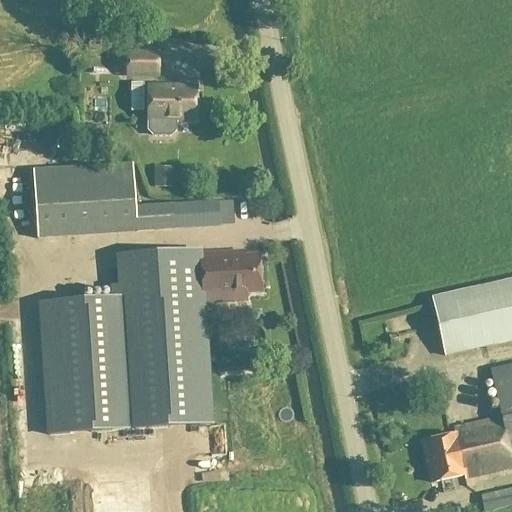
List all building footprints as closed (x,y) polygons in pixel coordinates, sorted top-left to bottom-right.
[(156,80),(157,56),(125,55),(124,79),(156,80)] [(134,103),(133,82),(123,83),(124,103),(134,103)] [(146,125),(194,125),(194,91),(146,91),(146,125)] [(93,136),(93,147),(106,147),(106,135),(93,136)] [(213,207),(213,205),(133,211),(134,236),(214,231),(214,229),(213,207)] [(219,260),(218,252),(196,253),(200,307),(245,304),(244,297),(260,296),(257,258),(219,260)] [(47,438),(209,427),(196,253),(138,257),(140,293),(37,298),(47,438)] [(511,342),(511,283),(430,301),(442,359),(511,342)] [(511,367),(489,373),(500,422),(456,432),(457,437),(420,445),(429,486),(463,480),(463,482),(511,471),(511,367)] [(189,474),(216,474),(217,455),(189,455),(189,474)] [(480,511),(494,511),(511,508),(511,491),(478,499),(480,511)]
